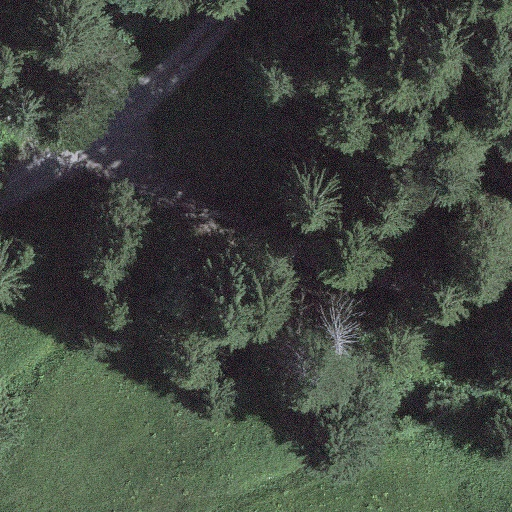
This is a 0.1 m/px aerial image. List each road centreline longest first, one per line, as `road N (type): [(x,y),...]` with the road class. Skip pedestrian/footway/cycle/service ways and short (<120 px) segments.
road 1 (track): [(511,313),(0,80)]
road 2 (track): [(248,0),(107,127),(0,192)]
